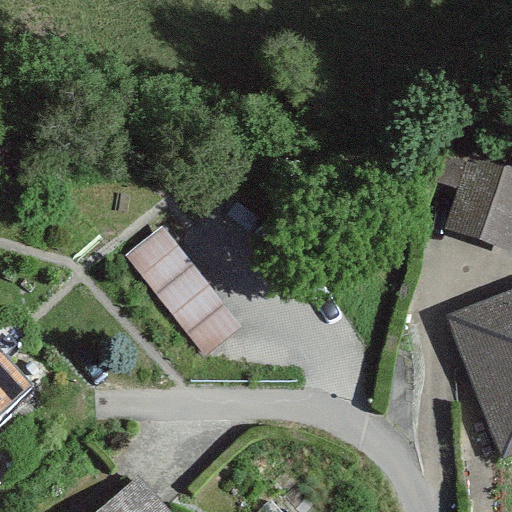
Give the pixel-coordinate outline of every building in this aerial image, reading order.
[(511,181),(457,168),(440,232),(511,250),(511,181)] [(161,226),(123,257),(204,358),(243,328),(161,226)] [(511,297),(446,321),(496,458),(511,451),(511,297)] [(0,376),(0,421),(18,398),(0,376)] [(177,511),(137,470),(93,511),(177,511)]
